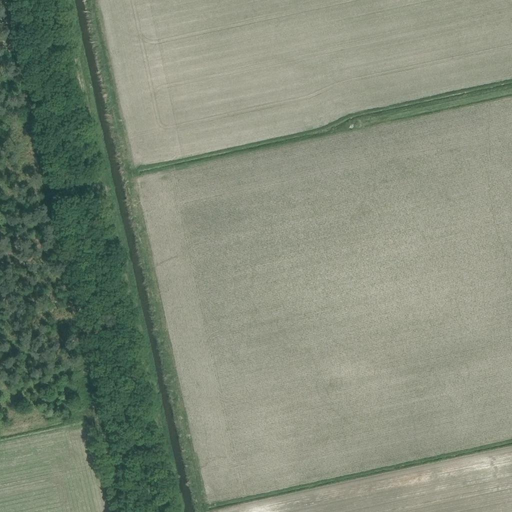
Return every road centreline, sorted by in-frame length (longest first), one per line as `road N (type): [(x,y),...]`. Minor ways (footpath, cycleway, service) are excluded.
road 1 (track): [(177,511),(65,0)]
road 2 (track): [(363,122),(511,91)]
